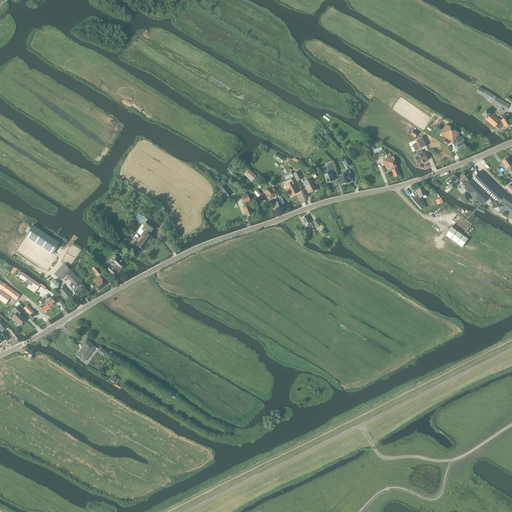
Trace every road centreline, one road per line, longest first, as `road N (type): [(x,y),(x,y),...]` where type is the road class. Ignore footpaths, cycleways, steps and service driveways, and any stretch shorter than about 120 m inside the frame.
road 1 (tertiary): [(0,356),(199,248),(511,146)]
road 2 (unknown): [(511,340),(167,511)]
